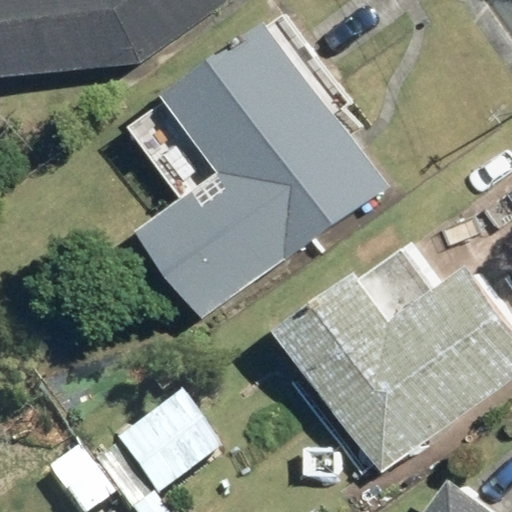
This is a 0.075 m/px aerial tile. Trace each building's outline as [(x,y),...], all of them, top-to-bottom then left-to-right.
[(0,0),(0,79),(155,61),(234,0),(0,0)] [(408,181),(289,11),(143,120),(195,193),(154,222),(219,315),(408,181)] [(423,239),(328,296),(335,305),(296,335),(393,470),(511,384),(511,292),(492,264),(459,288),(423,239)] [(77,511),(90,511),(114,496),(77,445),(45,467),(77,511)] [(511,511),(511,507),(468,472),(435,511),(511,511)]
